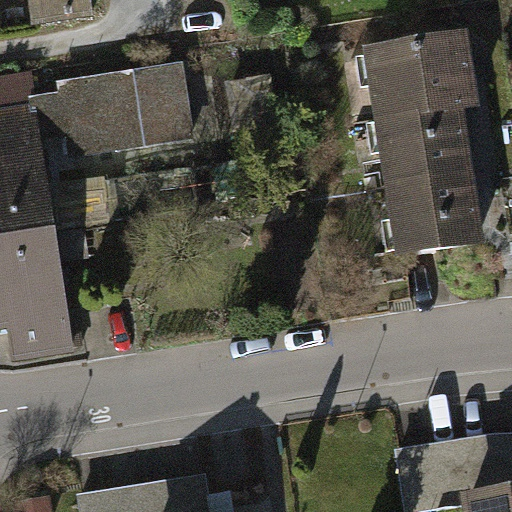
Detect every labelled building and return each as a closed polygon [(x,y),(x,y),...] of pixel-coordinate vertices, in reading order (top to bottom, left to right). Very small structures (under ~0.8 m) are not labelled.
[(93,0),(8,0),(9,2),(19,0),(30,0),(36,29),(97,18),(93,0)] [(372,130),(461,115),(477,112),(465,42),(360,60),(372,130)] [(184,70),(59,85),(68,162),(194,147),(184,70)] [(271,79),(227,84),(234,137),(278,131),(271,79)] [(0,243),(53,236),(112,227),(105,182),(46,190),(34,112),(0,116),(0,243)] [(384,199),(473,184),(461,115),(372,130),(384,199)] [(396,267),(485,252),(473,184),(384,199),(396,267)] [(53,236),(0,243),(0,331),(8,331),(13,366),(71,357),(53,236)] [(463,511),(462,500),(511,492),(511,439),(395,457),(403,511),(463,511)] [(212,511),(208,482),(76,502),(77,511),(212,511)] [(511,511),(511,492),(462,500),(463,511),(511,511)]
